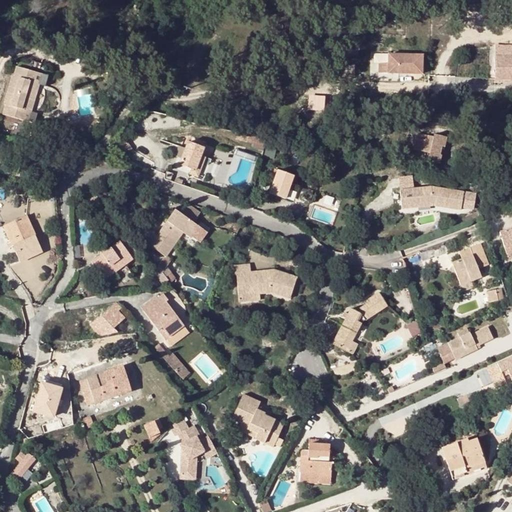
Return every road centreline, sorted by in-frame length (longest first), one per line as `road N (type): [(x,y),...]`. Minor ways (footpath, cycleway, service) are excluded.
road 1 (residential): [(68,190),(70,260),(26,360),(4,469),(7,511)]
road 2 (residential): [(327,252),(167,184),(112,171),(84,176),(68,190)]
road 3 (residential): [(327,252),(326,290),(308,349),(319,390)]
